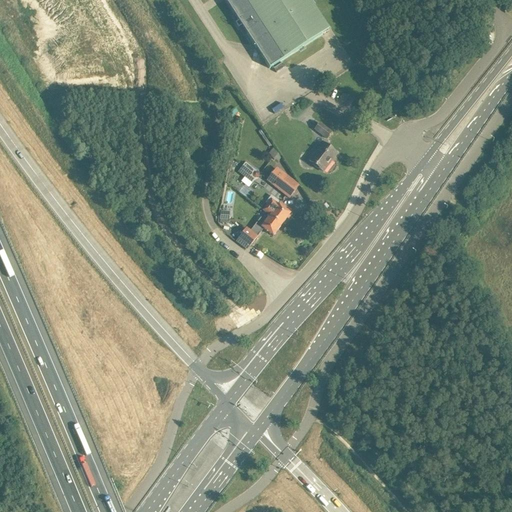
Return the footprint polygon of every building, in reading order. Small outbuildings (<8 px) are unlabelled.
[(270,72),(330,34),(307,0),(224,0),(256,48),(262,50),(261,56),(270,72)] [(313,128),(327,138),(332,131),(319,121),(313,128)] [(309,160),(323,171),(337,154),(323,143),(309,160)] [(274,151),(270,156),(273,160),(278,162),(281,157),(274,151)] [(246,163),(238,172),(252,183),(255,179),(258,179),(260,176),(259,173),(246,163)] [(276,169),(266,181),(289,198),(298,186),(276,169)] [(267,205),(262,211),(269,216),(270,216),(282,225),(292,211),(280,202),(271,196),(265,203),(267,205)] [(220,211),(219,220),(229,221),(230,212),(220,211)] [(282,225),(270,216),(265,222),(260,218),(250,231),(246,228),(238,238),(249,246),(263,229),(273,237),(282,225)]
